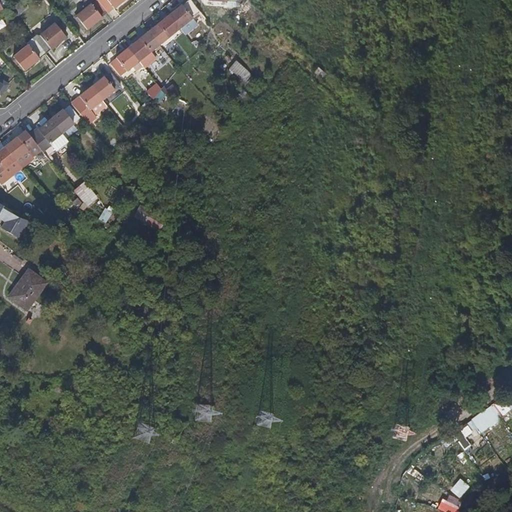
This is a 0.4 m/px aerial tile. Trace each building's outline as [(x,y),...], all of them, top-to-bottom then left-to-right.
[(101,18),(107,12),(96,0),(90,0),(92,3),(76,16),(87,30),(101,19),(101,18)] [(96,0),(107,12),(113,8),(114,8),(124,0),(96,0)] [(200,12),(196,6),(193,8),(188,1),(169,16),(179,29),(200,12)] [(21,3),(13,10),(17,16),(26,8),(21,3)] [(179,29),(169,16),(157,25),(156,27),(149,33),(159,45),(179,29)] [(36,43),(46,55),(66,39),(56,25),(42,35),(44,37),(36,43)] [(140,39),(128,48),(139,62),(144,68),(155,58),(151,52),(159,45),(149,33),(141,39),(140,39)] [(24,71),(46,55),(36,43),(33,39),(26,44),(28,46),(13,58),(24,71)] [(139,62),(128,48),(116,58),(116,59),(109,64),(120,77),(139,62)] [(241,78),(247,70),(236,61),(230,69),(241,78)] [(327,74),(320,68),(315,73),(323,79),(327,74)] [(103,79),(91,88),(102,102),(120,88),(109,74),(103,78),(103,79)] [(163,78),(168,82),(172,78),(167,74),(163,78)] [(0,84),(2,86),(0,89),(0,95),(2,96),(9,84),(0,78),(0,84)] [(152,102),(161,91),(162,90),(156,83),(146,94),(152,102)] [(91,88),(70,104),(86,124),(94,117),(89,112),(102,102),(91,88)] [(49,121),(61,135),(79,120),(68,107),(63,111),(62,111),(49,121)] [(29,138),(39,150),(40,153),(44,157),(46,160),(67,143),(61,135),(49,121),(38,130),(29,138)] [(3,148),(20,169),(33,159),(31,156),(39,150),(29,138),(24,132),(15,139),(3,148)] [(0,184),(1,185),(20,169),(3,148),(0,150),(0,184)] [(28,178),(20,169),(1,185),(8,194),(28,178)] [(82,184),(73,192),(82,203),(85,207),(94,199),(82,184)] [(75,209),(82,203),(77,198),(71,204),(75,209)] [(106,222),(115,207),(107,203),(99,218),(106,222)] [(0,204),(0,221),(2,223),(0,227),(0,228),(18,238),(28,221),(0,204)] [(158,232),(166,217),(139,204),(132,218),(158,232)] [(28,308),(48,282),(31,269),(11,296),(28,308)] [(506,421),(511,414),(511,404),(503,396),(492,407),(506,421)] [(194,421),(212,421),(212,404),(183,404),(183,410),(194,410),(194,421)] [(462,450),(471,444),(466,436),(478,429),(482,434),(500,422),(491,408),(451,432),(462,450)] [(257,413),(256,425),(270,426),(271,414),(257,413)] [(393,424),(391,437),(403,440),(405,426),(393,424)] [(454,511),(460,499),(451,495),(448,501),(433,494),(429,503),(447,511),(454,511)]
